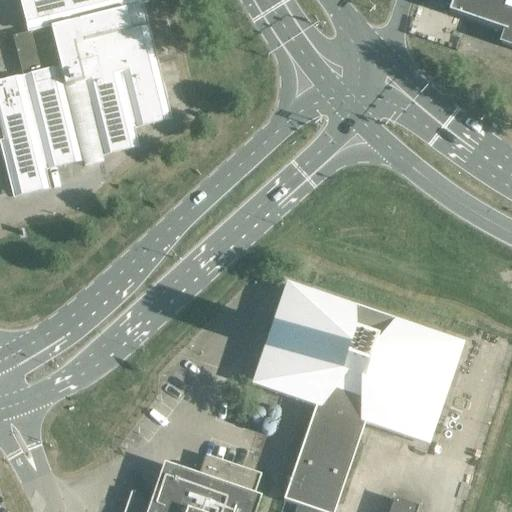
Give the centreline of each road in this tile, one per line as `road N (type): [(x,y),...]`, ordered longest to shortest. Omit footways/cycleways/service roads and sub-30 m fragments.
road 1 (secondary): [(1,406),(49,392),(96,362),(363,124)]
road 2 (secondary): [(324,89),(38,342),(0,362)]
road 3 (secondary): [(363,124),(439,187),(511,229)]
road 4 (secondary): [(511,181),(437,131),(378,69)]
